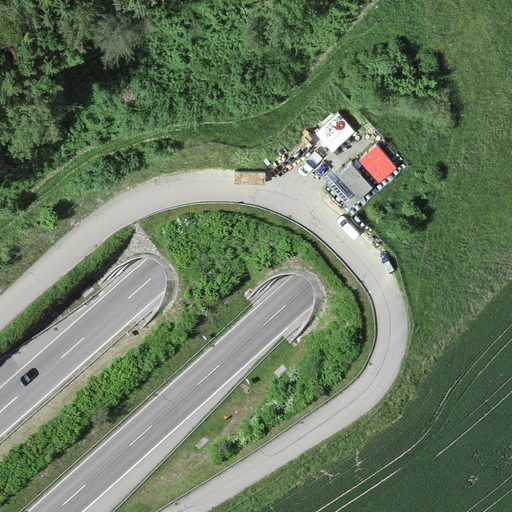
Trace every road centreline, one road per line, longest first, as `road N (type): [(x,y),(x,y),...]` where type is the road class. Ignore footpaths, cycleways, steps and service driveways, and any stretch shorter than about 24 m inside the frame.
road 1 (motorway): [(55,511),(511,91)]
road 2 (motorway): [(452,0),(0,411)]
